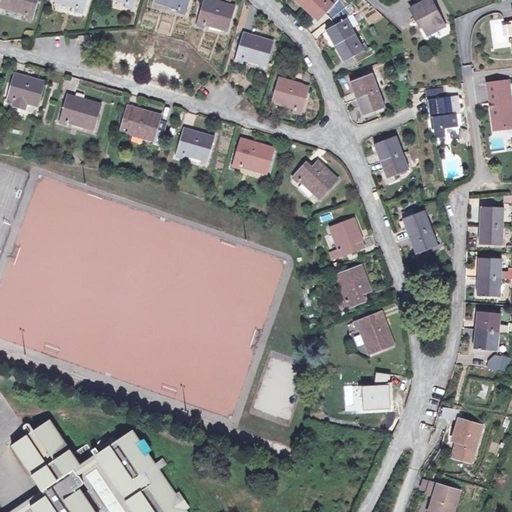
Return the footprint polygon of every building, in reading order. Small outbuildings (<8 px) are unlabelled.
[(8,0),(5,10),(26,17),(25,20),(31,22),(38,0),(8,0)] [(54,0),(52,6),(75,13),(74,18),(81,20),(85,0),(54,0)] [(102,0),(102,2),(127,8),(126,12),(132,13),(134,0),(102,0)] [(159,0),(158,3),(178,8),(176,13),(184,14),(188,0),(159,0)] [(202,3),(196,24),(203,27),(205,22),(226,28),(232,6),(210,0),(209,5),(202,3)] [(292,0),(289,4),(301,15),(315,0),(292,0)] [(320,19),(327,24),(347,8),(348,6),(341,0),(339,0),(335,4),(330,8),(323,2),(320,0),(315,0),(301,15),(314,26),(320,19)] [(331,0),(325,0),(323,2),(330,8),(335,4),(331,0)] [(446,24),(432,0),(426,0),(411,9),(418,21),(419,20),(427,35),(446,24)] [(347,8),(327,24),(330,30),(323,35),(332,50),(351,38),(348,33),(356,27),(355,25),(363,20),(359,14),(350,21),(349,18),(352,16),(347,8)] [(245,32),(244,39),(252,42),(254,35),(245,32)] [(244,39),(238,60),(246,63),(248,57),(268,63),(274,40),(254,35),(252,42),(244,39)] [(351,38),(332,50),(340,65),(349,60),(354,68),(378,54),(373,46),(367,51),(365,52),(364,50),(360,53),(357,47),(351,38)] [(89,41),(76,41),(77,49),(90,49),(89,41)] [(362,44),(357,47),(360,53),(364,50),(365,52),(367,51),(362,44)] [(299,86),(274,79),(267,106),(292,112),(291,118),(297,119),(304,96),(297,93),(299,86)] [(347,87),(353,103),(375,95),(369,79),(347,87)] [(40,107),(45,86),(24,82),(22,87),(14,84),(9,105),(17,108),(17,109),(29,112),(31,105),(40,107)] [(511,131),(511,100),(510,83),(489,86),(492,105),(497,104),(499,113),(493,114),(494,122),(500,121),(502,133),(511,131)] [(428,94),(429,103),(444,102),(443,92),(428,94)] [(380,110),(375,95),(353,103),(358,118),(380,110)] [(444,102),(429,103),(431,121),(435,120),(436,132),(437,140),(444,139),(444,132),(457,130),(456,119),(453,119),(451,101),(444,102)] [(91,131),(96,108),(78,104),(76,109),(69,107),(64,129),(71,130),(72,127),(91,131)] [(145,114),(143,120),(150,122),(152,116),(145,114)] [(173,146),(178,128),(170,126),(172,122),(152,116),(150,122),(143,120),(137,140),(145,142),(147,137),(166,142),(166,144),(173,146)] [(197,129),(195,136),(203,138),(205,131),(197,129)] [(217,159),(223,137),(205,131),(203,138),(195,136),(189,156),(196,158),(198,153),(217,159)] [(271,170),(278,148),(258,143),(256,149),(249,147),(242,167),(251,169),(253,165),(271,170)] [(397,158),(391,143),(371,150),(377,165),(397,158)] [(403,174),(397,158),(377,165),(383,181),(403,174)] [(334,177),(319,162),(313,168),(308,164),(293,180),(298,185),(302,181),(318,194),(334,177)] [(511,197),(501,198),(501,207),(511,207),(511,197)] [(501,212),(479,211),(479,228),(500,230),(501,212)] [(357,236),(349,215),(327,224),(334,245),(329,247),(331,253),(352,244),(350,239),(357,236)] [(401,225),(408,239),(427,232),(420,217),(401,225)] [(500,230),(479,228),(478,246),(499,248),(500,230)] [(427,232),(408,239),(416,254),(434,247),(427,232)] [(476,263),(476,279),(498,280),(499,263),(476,263)] [(367,287),(359,266),(337,274),(344,295),(337,298),(339,307),(363,298),(360,289),(367,287)] [(498,280),(476,279),(476,294),(498,295),(498,280)] [(60,300),(51,307),(53,309),(57,306),(60,300)] [(496,317),(474,314),(472,331),(494,334),(496,317)] [(386,317),(377,319),(379,327),(388,324),(386,317)] [(377,319),(353,326),(356,334),(361,333),(367,355),(394,347),(388,324),(379,327),(377,319)] [(494,334),(472,331),(471,347),(492,351),(494,334)] [(509,359),(498,357),(496,372),(506,374),(509,359)] [(364,409),(391,409),(391,373),(375,373),(376,384),(364,384),(364,409)] [(353,410),(363,410),(362,385),(351,386),(353,410)] [(457,414),(459,415),(462,408),(444,402),(441,411),(457,416),(457,414)] [(459,415),(457,414),(457,416),(450,436),(458,437),(454,453),(470,458),(481,422),(459,415)] [(43,491),(27,502),(31,507),(34,511),(97,511),(100,510),(103,511),(110,511),(121,511),(122,511),(119,506),(120,494),(117,490),(94,455),(80,465),(72,452),(50,418),(12,444),(43,491)] [(133,430),(94,455),(117,490),(125,486),(132,497),(124,502),(130,511),(185,511),(184,511),(188,509),(178,494),(175,496),(159,470),(167,465),(163,460),(155,465),(133,430)] [(87,443),(72,452),(80,465),(94,455),(87,443)] [(453,511),(460,487),(424,476),(421,487),(427,489),(436,492),(435,496),(429,511),(453,511)] [(103,511),(130,511),(124,502),(132,497),(125,486),(117,490),(120,494),(119,506),(122,511),(121,511),(110,511),(103,511)] [(27,502),(11,511),(23,511),(31,507),(27,502)]
